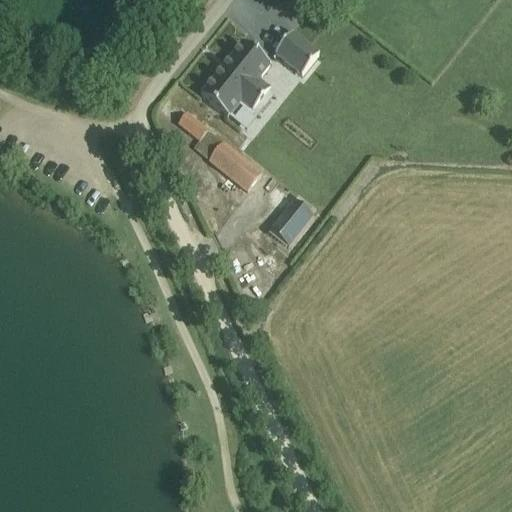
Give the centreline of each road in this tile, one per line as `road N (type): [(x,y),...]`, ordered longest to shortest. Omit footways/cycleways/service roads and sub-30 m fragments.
road 1 (track): [(310,511),(137,118)]
road 2 (unclassified): [(145,102),(221,0)]
